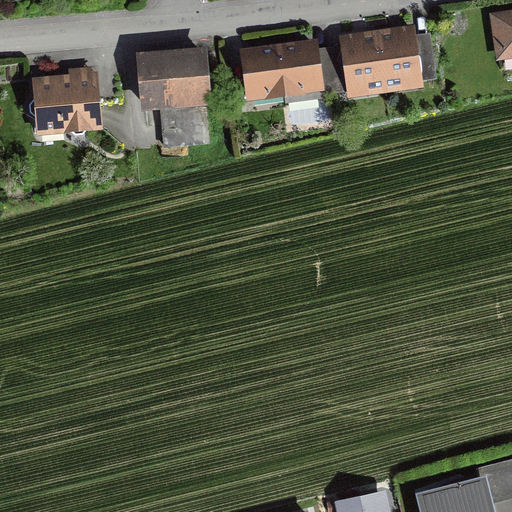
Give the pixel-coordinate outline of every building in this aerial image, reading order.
[(511,9),(489,13),(496,61),(511,58),(511,9)] [(360,32),(339,35),(348,98),(424,88),(414,24),(392,28),(360,32)] [(262,46),(239,48),(247,101),(325,91),(318,38),(295,41),(262,46)] [(207,47),(136,52),(141,111),(160,110),(163,148),(210,145),(207,106),(212,105),(207,47)] [(69,74),(32,77),(34,100),(30,104),(30,112),(35,116),(37,135),(73,132),(75,134),(83,134),(85,131),(103,130),(98,71),(92,72),(92,66),(80,67),(68,68),(69,74)] [(481,482),(424,498),(427,511),(488,511),(486,502),(481,482)] [(390,511),(386,491),(327,503),(328,511),(390,511)]
